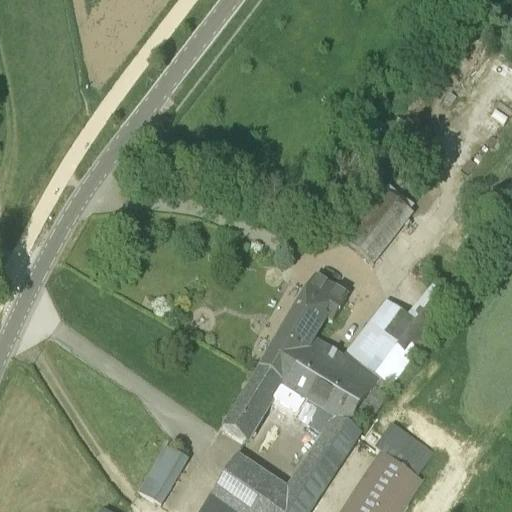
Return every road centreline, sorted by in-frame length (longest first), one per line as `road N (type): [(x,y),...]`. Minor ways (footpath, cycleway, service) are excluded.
road 1 (tertiary): [(0,354),(73,210),(232,0)]
road 2 (track): [(30,311),(31,346),(137,506)]
